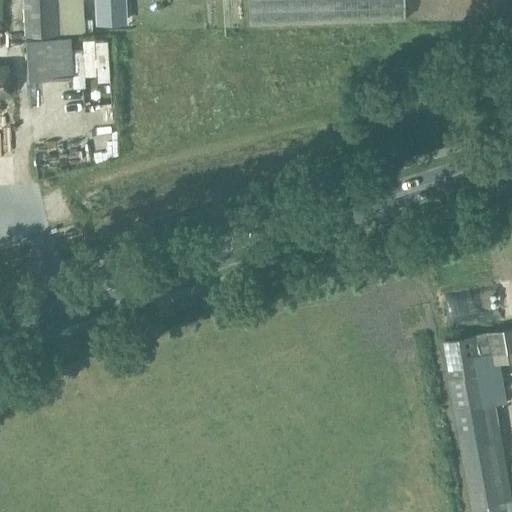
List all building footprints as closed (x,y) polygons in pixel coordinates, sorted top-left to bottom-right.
[(58,34),(56,0),(24,0),(26,35),(58,34)] [(124,0),(95,0),(96,12),(98,12),(99,24),(123,22),(123,11),(125,11),(124,0)] [(248,0),(249,24),(405,19),(404,0),(248,0)] [(71,77),(70,37),(26,39),(27,79),(71,77)] [(7,66),(0,66),(0,94),(9,94),(7,66)] [(485,405),(480,374),(449,379),(455,411),(485,405)]
